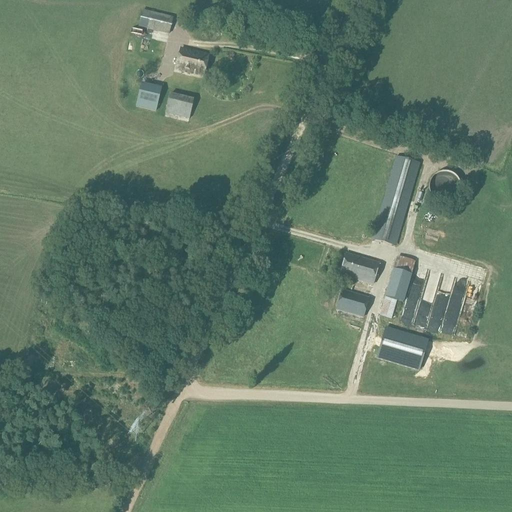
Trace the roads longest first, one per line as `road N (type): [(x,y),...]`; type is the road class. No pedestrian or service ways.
road 1 (track): [(357,0),(126,511)]
road 2 (unknown): [(186,380),(511,403)]
